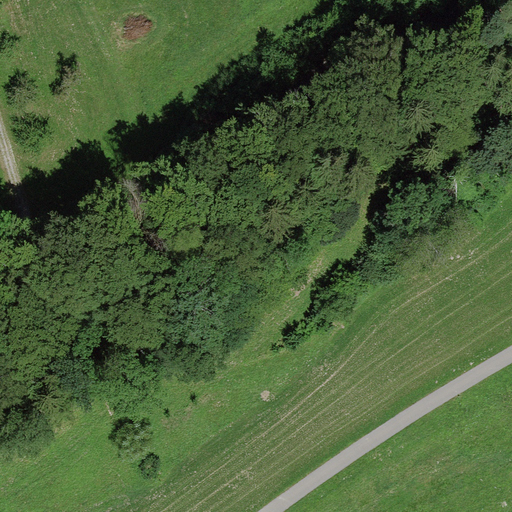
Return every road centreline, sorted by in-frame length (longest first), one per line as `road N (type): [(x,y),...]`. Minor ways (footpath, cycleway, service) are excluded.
road 1 (unclassified): [(478,0),(291,95),(175,176),(0,279)]
road 2 (unclassified): [(511,353),(271,511)]
road 3 (track): [(0,130),(31,260)]
